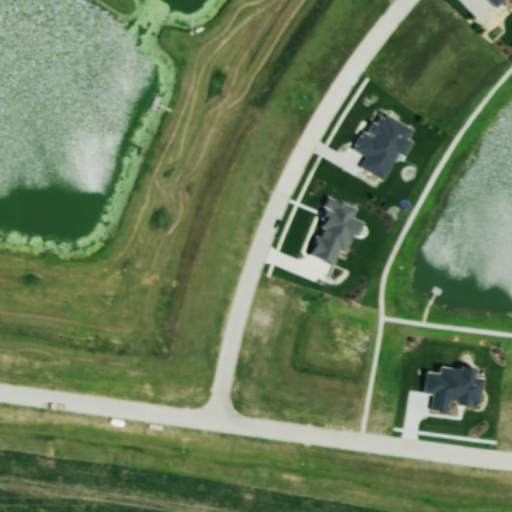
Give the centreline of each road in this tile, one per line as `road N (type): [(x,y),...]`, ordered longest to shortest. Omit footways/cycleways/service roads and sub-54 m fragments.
road 1 (residential): [(511,464),(0,396)]
road 2 (residential): [(407,0),(343,75),(273,196),(245,276),(214,424)]
